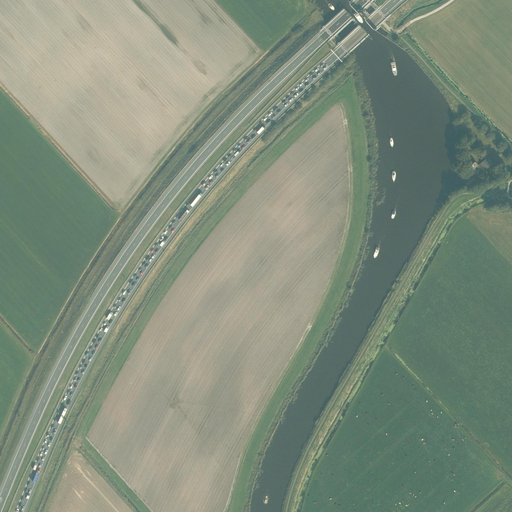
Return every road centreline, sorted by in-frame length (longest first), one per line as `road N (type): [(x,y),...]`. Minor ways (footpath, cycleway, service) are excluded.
road 1 (motorway): [(22,511),(112,315),(175,221),(242,143),(396,0)]
road 2 (motorway): [(364,0),(233,124),(160,207),(92,304),(29,421),(0,498)]
